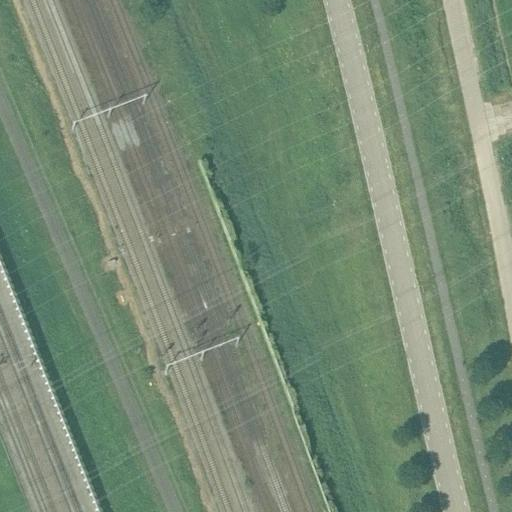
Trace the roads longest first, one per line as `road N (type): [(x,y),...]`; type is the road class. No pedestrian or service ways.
road 1 (tertiary): [(456,511),(336,0)]
road 2 (unclassified): [(511,297),(451,0)]
